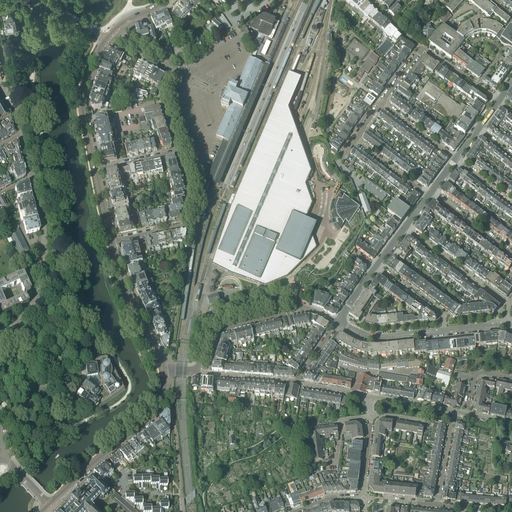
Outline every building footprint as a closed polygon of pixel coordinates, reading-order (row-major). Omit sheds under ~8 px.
[(190,6),(183,0),(178,0),(173,6),(182,14),(182,15),(183,15),(183,14),(187,10),(188,10),(187,9),(190,6)] [(346,0),(345,1),(353,9),(355,7),(361,0),(346,0)] [(355,15),(357,14),(366,3),(362,0),(361,0),(355,7),(353,9),(351,11),(355,15)] [(388,10),(395,3),(397,0),(394,0),(394,1),(392,0),(390,0),(384,6),(388,10)] [(397,0),(395,3),(395,4),(388,12),(394,17),(401,9),(397,5),(401,0),(397,0)] [(452,0),(449,4),(455,10),(459,6),(452,0)] [(490,18),(493,14),(497,9),(496,9),(491,5),(486,0),(485,0),(467,0),(470,2),(469,3),(469,4),(470,5),(471,5),(472,4),(474,6),(476,8),(489,18),(490,18)] [(300,22),(308,5),(302,3),(295,20),(300,22)] [(359,20),(364,15),(371,7),(366,3),(357,14),(359,16),(358,18),(359,20)] [(455,10),(449,4),(445,7),(452,14),(455,10)] [(364,23),(368,19),(375,11),(371,7),(364,15),(366,17),(362,22),(364,23)] [(85,22),(90,23),(93,20),(92,19),(90,22),(85,21),(84,21),(71,14),(70,13),(67,11),(66,9),(65,9),(66,11),(70,14),(71,14),(84,21),(85,22)] [(309,35),(316,37),(318,32),(325,11),(323,11),(318,9),(315,17),(313,24),(309,35)] [(497,9),(493,14),(500,19),(503,14),(497,9)] [(368,24),(369,25),(379,15),(375,11),(368,19),(370,21),(367,23),(368,24)] [(474,13),(471,11),(470,12),(466,14),(459,18),(458,19),(457,20),(456,21),(458,22),(459,23),(460,23),(460,22),(461,22),(470,16),(472,15),(473,15),(474,14),(474,13)] [(161,15),(159,16),(164,27),(165,29),(168,28),(173,26),(172,24),(167,12),(166,12),(162,14),(161,14),(161,15)] [(446,12),(438,20),(442,24),(450,15),(446,12)] [(223,16),(221,14),(217,16),(227,30),(231,27),(223,16)] [(510,20),(503,14),(500,19),(506,24),(510,20)] [(0,32),(0,34),(0,35),(0,34),(0,35),(1,34),(6,33),(6,32),(12,31),(13,32),(14,33),(17,33),(19,30),(19,27),(16,26),(15,26),(14,19),(13,19),(12,20),(12,16),(10,15),(7,15),(6,17),(7,23),(4,23),(5,28),(2,28),(0,28),(0,32),(0,33),(0,32)] [(374,29),(376,27),(383,19),(379,15),(369,25),(374,29)] [(152,26),(153,28),(154,32),(157,31),(158,33),(165,29),(164,27),(159,16),(157,16),(156,17),(152,19),(151,19),(154,25),(152,26)] [(261,36),(261,35),(264,36),(268,38),(271,40),(279,23),(263,16),(262,16),(256,20),(255,22),(254,21),(252,26),(250,25),(249,28),(252,29),(259,32),(259,34),(260,35),(259,36),(261,36)] [(61,17),(59,17),(59,18),(61,18),(63,18),(65,18),(67,19),(68,19),(69,20),(81,26),(82,27),(85,29),(85,32),(85,29),(83,26),(81,25),(69,19),(68,18),(67,18),(65,18),(64,17),(62,17),(61,17)] [(452,25),(455,20),(453,19),(451,18),(444,26),(428,42),(442,52),(451,59),(465,41),(464,41),(465,40),(457,35),(456,34),(462,26),(461,25),(460,24),(457,28),(454,33),(449,29),(452,25)] [(216,35),(223,26),(214,19),(206,28),(216,35)] [(378,33),(380,30),(387,23),(383,19),(376,27),(379,29),(376,31),(378,33)] [(472,23),(469,24),(474,35),(475,34),(477,34),(478,33),(479,33),(477,21),(476,21),(476,22),(472,23)] [(485,33),(486,33),(488,22),(485,21),(481,21),(480,21),(480,25),(481,33),(483,33),(484,33),(485,33)] [(490,34),(491,35),(494,28),(493,27),(495,24),(492,23),(488,22),(486,33),(488,33),(489,34),(490,34)] [(503,29),(496,37),(497,38),(497,39),(498,40),(499,41),(500,42),(500,43),(501,43),(501,44),(502,44),(503,45),(504,45),(505,46),(506,46),(507,46),(508,46),(510,47),(511,48),(511,22),(506,31),(503,29)] [(380,37),(382,35),(390,27),(391,26),(387,23),(380,30),(381,30),(383,31),(379,36),(380,37)] [(466,31),(465,32),(470,38),(471,37),(472,36),(473,36),(474,35),(469,24),(466,26),(463,28),(466,31)] [(139,40),(142,39),(142,41),(144,42),(146,41),(147,39),(147,38),(149,37),(149,40),(151,39),(152,43),(156,42),(153,28),(151,29),(150,28),(149,28),(148,26),(146,25),(141,26),(139,25),(137,25),(135,28),(138,40),(139,40)] [(428,25),(421,33),(420,33),(421,34),(427,40),(428,40),(437,30),(436,29),(436,28),(435,29),(434,27),(432,29),(428,25),(429,25),(428,25)] [(494,28),(491,35),(492,35),(493,36),(495,37),(496,37),(502,29),(503,28),(500,26),(497,25),(495,28),(494,28)] [(381,41),(383,43),(394,30),(393,29),(390,27),(382,35),(385,37),(381,41)] [(457,35),(465,40),(466,41),(467,40),(468,39),(469,38),(470,38),(465,32),(464,32),(462,29),(459,32),(457,35)] [(250,30),(244,33),(249,42),(255,38),(250,30)] [(376,50),(380,53),(398,34),(394,30),(383,43),(376,50)] [(389,53),(392,49),(394,47),(395,46),(397,44),(398,43),(402,39),(403,38),(398,34),(380,53),(385,58),(386,56),(389,53)] [(402,39),(398,43),(399,44),(401,42),(404,44),(402,47),(404,48),(411,53),(414,48),(408,43),(402,39)] [(267,42),(261,55),(265,56),(268,48),(269,47),(268,47),(269,46),(269,45),(270,43),(267,42)] [(466,69),(466,70),(472,63),(470,62),(474,57),(470,53),(469,54),(468,54),(465,57),(461,54),(464,51),(464,50),(468,46),(466,44),(462,49),(462,48),(452,60),(455,61),(455,62),(456,63),(458,63),(458,64),(459,65),(464,68),(465,69),(466,69)] [(401,48),(400,50),(408,56),(411,53),(404,48),(402,47),(402,46),(401,48)] [(106,56),(121,64),(122,64),(125,56),(119,53),(119,52),(115,50),(115,51),(111,49),(109,49),(108,51),(108,52),(106,56)] [(393,55),(403,63),(406,59),(399,54),(398,56),(393,53),(394,51),(393,50),(392,49),(389,53),(391,54),(393,55)] [(399,54),(406,59),(408,56),(400,50),(400,49),(397,53),(399,54)] [(365,71),(368,73),(379,58),(373,54),(372,53),(360,69),(363,71),(363,70),(365,71)] [(394,59),(393,60),(399,65),(401,63),(402,64),(403,63),(393,55),(392,57),(394,59)] [(424,55),(419,62),(426,67),(425,69),(433,74),(439,65),(424,55)] [(479,55),(472,63),(466,70),(473,75),(478,78),(489,64),(490,64),(479,55)] [(104,59),(102,63),(115,70),(118,71),(121,64),(106,56),(105,58),(105,59),(104,59)] [(498,61),(503,64),(511,70),(511,67),(511,64),(504,59),(502,57),(498,61)] [(240,82),(239,83),(239,85),(238,85),(238,87),(237,87),(232,85),(231,84),(230,85),(231,85),(229,89),(228,90),(229,90),(226,96),(224,101),(223,102),(222,105),(221,106),(223,107),(228,109),(228,111),(227,113),(226,114),(226,115),(225,116),(225,117),(225,118),(224,118),(225,118),(224,120),(223,122),(222,123),(222,125),(221,125),(222,125),(221,126),(221,127),(220,128),(220,129),(219,130),(218,132),(218,134),(217,136),(216,137),(218,138),(221,139),(223,140),(224,140),(225,141),(227,142),(229,142),(230,139),(231,138),(232,135),(232,134),(233,131),(234,131),(234,130),(235,128),(236,127),(235,127),(237,124),(237,123),(238,120),(239,120),(238,120),(240,117),(240,116),(241,113),(242,112),(243,109),(245,105),(245,104),(246,102),(246,101),(248,98),(248,97),(249,94),(250,94),(249,94),(251,91),(251,90),(252,87),(253,87),(253,86),(254,83),(255,80),(256,80),(256,79),(257,76),(258,75),(257,75),(259,72),(259,71),(260,69),(261,68),(260,68),(262,65),(262,64),(261,64),(259,63),(258,62),(254,61),(254,60),(253,60),(251,59),(250,59),(249,60),(248,62),(248,64),(247,64),(247,66),(246,67),(246,68),(245,69),(245,70),(244,71),(244,73),(243,73),(243,74),(243,76),(242,76),(242,78),(241,80),(241,79),(241,80),(240,82)] [(386,61),(388,62),(397,68),(399,65),(393,60),(392,62),(388,59),(386,61)] [(381,62),(378,66),(392,76),(395,72),(388,67),(387,69),(382,65),(381,67),(380,66),(382,63),(381,62)] [(389,66),(388,67),(395,72),(397,68),(388,62),(387,64),(389,66)] [(419,62),(416,66),(423,71),(425,69),(426,67),(419,62)] [(99,71),(100,71),(113,76),(115,71),(113,71),(114,69),(114,70),(115,70),(102,63),(100,67),(101,67),(99,71)] [(138,79),(138,78),(144,66),(141,64),(139,63),(131,79),(134,80),(135,78),(138,79)] [(248,98),(246,101),(246,102),(245,104),(245,105),(243,109),(242,112),(241,113),(240,116),(240,117),(238,120),(239,120),(238,120),(237,123),(237,124),(235,127),(236,127),(235,128),(234,130),(234,131),(233,131),(232,134),(232,135),(231,138),(230,139),(229,142),(227,142),(225,141),(224,140),(207,181),(218,186),(219,187),(270,68),(266,66),(264,65),(262,64),(262,65),(260,68),(261,68),(260,69),(259,71),(259,72),(257,75),(258,75),(257,76),(256,79),(256,80),(255,80),(254,83),(253,86),(253,87),(252,87),(251,90),(251,91),(249,94),(250,94),(249,94),(248,97),(248,98)] [(503,64),(500,69),(507,75),(511,70),(503,64)] [(141,84),(142,84),(150,68),(148,67),(144,66),(138,78),(138,79),(140,81),(139,83),(141,84)] [(384,72),(383,74),(389,79),(392,76),(378,66),(377,67),(384,72)] [(416,66),(413,70),(420,75),(423,71),(416,66)] [(435,74),(439,77),(445,70),(440,66),(435,74)] [(150,68),(142,84),(144,85),(146,82),(149,84),(149,82),(155,71),(151,69),(150,68)] [(500,69),(497,73),(504,79),(507,75),(500,69)] [(413,70),(409,75),(417,80),(420,75),(413,70)] [(444,80),(449,73),(445,70),(439,77),(444,80)] [(98,77),(98,78),(111,82),(113,76),(100,71),(99,74),(98,74),(97,76),(98,77)] [(151,90),(152,91),(160,74),(159,73),(155,71),(149,82),(153,84),(150,88),(151,89),(151,90)] [(160,73),(160,74),(152,91),(149,95),(155,96),(156,96),(156,94),(159,88),(161,84),(161,85),(163,81),(164,77),(165,76),(160,73)] [(289,73),(276,104),(280,106),(284,108),(286,109),(288,110),(291,104),(301,79),(299,77),(298,77),(293,75),(291,74),(289,73)] [(444,80),(448,83),(453,76),(449,73),(444,80)] [(497,73),(494,77),(501,83),(504,79),(497,73)] [(379,74),(378,76),(387,82),(389,79),(383,74),(382,76),(379,74)] [(409,75),(405,80),(412,85),(415,87),(419,82),(417,80),(409,75)] [(379,79),(378,81),(384,86),(387,82),(378,76),(377,78),(379,79)] [(448,83),(452,86),(458,79),(453,76),(448,83)] [(494,77),(491,82),(498,87),(501,83),(494,77)] [(96,84),(110,89),(111,85),(112,83),(111,82),(98,78),(97,80),(97,81),(96,81),(95,83),(96,84)] [(498,87),(491,82),(489,81),(485,78),(482,82),(495,91),(496,91),(498,87)] [(452,86),(457,90),(462,82),(458,79),(452,86)] [(412,91),(416,94),(417,93),(416,92),(417,91),(411,87),(412,85),(405,80),(402,84),(412,91)] [(374,81),(373,83),(383,90),(384,89),(383,88),(384,86),(378,81),(376,83),(374,81)] [(373,85),(372,87),(380,93),(383,90),(373,83),(372,82),(371,84),(372,84),(373,85)] [(429,109),(431,110),(432,111),(433,110),(455,126),(454,127),(465,135),(478,116),(471,111),(462,104),(461,106),(460,107),(444,96),(445,94),(444,94),(441,92),(437,89),(433,86),(428,82),(425,86),(419,96),(416,99),(421,103),(422,104),(429,109)] [(459,91),(462,93),(467,86),(465,84),(464,83),(464,84),(462,82),(457,90),(455,93),(457,94),(459,91)] [(94,89),(94,91),(108,96),(109,93),(108,93),(110,89),(96,84),(95,85),(94,85),(94,87),(94,88),(94,89)] [(412,91),(402,84),(397,92),(406,98),(409,100),(411,97),(412,97),(407,93),(408,91),(411,93),(412,91)] [(465,99),(467,96),(472,89),(470,88),(471,88),(470,87),(470,88),(467,86),(462,93),(465,96),(463,98),(465,99)] [(380,93),(372,87),(369,90),(378,97),(380,93)] [(226,96),(229,90),(228,90),(225,88),(220,99),(224,101),(226,96)] [(475,97),(476,97),(477,98),(479,94),(472,89),(467,96),(471,99),(473,96),(474,97),(475,97)] [(134,101),(137,91),(136,90),(133,90),(132,92),(127,101),(129,102),(134,101)] [(91,98),(91,97),(105,103),(106,99),(108,99),(109,98),(110,98),(110,97),(108,96),(94,91),(93,93),(92,94),(91,94),(91,96),(92,97),(91,98)] [(140,92),(137,91),(134,101),(137,102),(142,101),(143,99),(144,99),(144,97),(147,98),(149,94),(140,92)] [(392,104),(399,95),(396,92),(389,102),(392,104)] [(367,98),(366,100),(372,104),(375,101),(365,94),(364,95),(367,98)] [(395,107),(400,99),(399,98),(401,96),(399,94),(399,95),(392,104),(395,107)] [(477,98),(486,104),(488,102),(488,101),(488,100),(479,94),(477,98)] [(105,103),(91,97),(90,98),(90,99),(90,100),(91,100),(91,101),(91,103),(92,103),(91,104),(92,104),(91,106),(92,108),(95,110),(102,108),(103,107),(105,107),(106,103),(105,103)] [(476,103),(484,108),(486,104),(477,98),(476,97),(475,99),(477,100),(476,102),(476,103)] [(398,109),(404,102),(405,99),(404,98),(402,100),(400,99),(395,107),(398,109)] [(405,99),(404,102),(398,109),(401,111),(406,104),(405,103),(407,101),(408,101),(409,100),(406,98),(405,99)] [(361,99),(360,100),(370,108),(372,104),(366,100),(364,101),(361,99)] [(407,116),(412,109),(411,108),(416,100),(415,99),(415,100),(414,99),(412,102),(404,113),(407,116)] [(369,109),(370,108),(360,100),(357,104),(366,110),(368,108),(369,109)] [(0,120),(11,114),(9,110),(6,112),(0,101),(0,120)] [(404,113),(412,102),(411,101),(409,103),(407,102),(406,104),(401,111),(404,113)] [(469,103),(481,112),(484,108),(476,103),(475,105),(469,101),(468,102),(469,103)] [(471,111),(478,116),(481,112),(469,103),(468,105),(472,109),(471,111)] [(286,109),(284,108),(280,106),(278,105),(276,104),(238,194),(233,204),(232,206),(220,243),(219,247),(217,252),(213,265),(228,273),(232,275),(235,276),(237,277),(262,285),(266,286),(287,277),(316,248),(312,236),(317,224),(311,222),(305,219),(312,204),(305,185),(311,172),(296,132),(294,125),(292,119),(289,113),(288,110),(286,109)] [(352,111),(354,112),(361,117),(364,114),(353,105),(350,104),(349,105),(352,108),(353,109),(352,111)] [(353,105),(364,114),(366,110),(357,104),(355,106),(354,105),(353,104),(353,105)] [(410,118),(419,106),(417,105),(414,109),(412,109),(407,116),(410,118)] [(141,125),(142,127),(164,120),(160,106),(143,109),(145,115),(144,115),(147,123),(141,125)] [(413,120),(418,113),(417,112),(420,107),(419,106),(410,118),(413,120)] [(345,111),(350,114),(358,121),(361,117),(354,112),(353,114),(346,109),(345,111)] [(419,125),(429,113),(431,110),(429,109),(425,114),(423,113),(416,122),(419,125)] [(507,119),(510,115),(502,109),(500,109),(498,112),(507,119)] [(379,122),(386,112),(383,110),(378,118),(376,120),(379,122)] [(416,122),(423,113),(425,111),(423,110),(419,114),(418,113),(413,120),(416,122)] [(384,122),(389,115),(386,112),(379,122),(378,124),(380,125),(381,124),(380,124),(382,121),(384,122)] [(498,112),(495,116),(502,121),(505,123),(505,122),(507,119),(498,112)] [(430,114),(429,113),(419,125),(423,128),(428,121),(427,119),(429,117),(428,117),(430,114)] [(423,128),(426,130),(435,119),(436,118),(438,115),(434,113),(433,115),(434,116),(430,122),(428,121),(423,128)] [(347,117),(350,119),(356,124),(358,121),(350,114),(348,116),(347,117)] [(384,128),(392,117),(389,115),(384,122),(385,123),(383,126),(382,127),(384,128)] [(502,126),(506,129),(511,120),(511,116),(510,115),(507,119),(505,122),(507,123),(505,126),(504,125),(502,126)] [(343,120),(344,121),(353,127),(356,124),(350,119),(348,121),(341,116),(340,118),(343,120)] [(493,119),(502,126),(504,125),(503,124),(504,124),(501,122),(502,121),(495,116),(493,119)] [(96,134),(115,130),(118,129),(117,128),(116,127),(114,127),(113,121),(108,122),(107,117),(93,120),(95,130),(95,134),(96,134)] [(390,127),(395,120),(392,117),(384,128),(386,129),(388,126),(390,127)] [(438,122),(435,119),(426,130),(430,133),(438,123),(438,122)] [(501,128),(502,126),(493,119),(490,123),(497,127),(498,126),(501,128)] [(153,133),(157,132),(167,130),(164,120),(142,127),(142,129),(143,134),(147,134),(147,133),(150,132),(150,133),(153,132),(153,133)] [(390,133),(399,122),(395,120),(390,127),(391,128),(389,130),(388,131),(390,133)] [(3,126),(5,130),(6,132),(13,128),(12,127),(14,126),(11,122),(11,123),(9,121),(5,123),(4,122),(3,123),(4,125),(2,126),(3,126)] [(346,124),(344,126),(351,131),(353,127),(344,121),(343,123),(346,124)] [(396,131),(401,124),(399,122),(390,133),(392,134),(393,133),(395,131),(396,131)] [(437,138),(442,131),(438,128),(440,124),(438,123),(430,133),(437,138)] [(490,123),(488,126),(498,133),(499,131),(496,129),(497,127),(490,123)] [(341,126),(339,128),(350,135),(351,134),(349,133),(351,131),(344,126),(342,124),(341,126)] [(396,137),(404,126),(401,124),(396,131),(397,132),(394,136),(396,137)] [(402,136),(407,129),(404,126),(396,137),(398,139),(399,138),(399,137),(401,135),(402,136)] [(437,138),(440,141),(448,131),(451,127),(450,126),(447,129),(447,128),(443,133),(442,131),(437,138)] [(456,136),(454,139),(459,144),(462,140),(464,138),(465,137),(459,132),(457,134),(457,133),(452,129),(454,127),(452,126),(451,127),(448,131),(452,134),(454,135),(456,136)] [(487,131),(495,137),(498,133),(488,126),(486,128),(487,131)] [(495,137),(498,140),(506,129),(502,126),(501,128),(502,128),(503,129),(501,131),(500,130),(499,131),(498,133),(495,137)] [(5,130),(3,131),(8,138),(16,133),(13,128),(6,132),(5,130)] [(341,133),(340,134),(347,139),(350,135),(339,128),(337,130),(341,133)] [(362,139),(364,141),(372,132),(369,129),(362,139)] [(403,141),(411,131),(407,129),(402,136),(403,137),(401,140),(403,141)] [(498,140),(502,142),(506,135),(505,134),(508,130),(506,129),(498,140)] [(99,146),(100,149),(114,146),(113,143),(119,141),(119,140),(118,139),(117,140),(115,130),(96,134),(97,139),(96,139),(97,143),(98,143),(99,146)] [(159,133),(160,138),(169,136),(167,130),(157,132),(158,133),(159,133)] [(364,141),(368,144),(373,136),(372,135),(374,133),(372,131),(372,132),(364,141)] [(408,141),(414,133),(411,131),(403,141),(405,142),(407,140),(408,141)] [(440,141),(444,144),(449,137),(447,136),(449,133),(450,134),(449,135),(451,136),(452,134),(448,131),(440,141)] [(408,147),(417,136),(414,133),(408,141),(409,142),(407,144),(406,145),(408,147)] [(502,142),(505,145),(511,134),(511,133),(510,134),(510,135),(508,137),(506,135),(502,142)] [(337,134),(336,135),(345,142),(347,139),(340,134),(339,136),(337,134)] [(368,144),(371,146),(379,135),(378,134),(377,134),(374,137),(373,136),(368,144)] [(336,135),(333,139),(342,146),(345,142),(336,135)] [(371,146),(374,148),(379,141),(381,139),(379,138),(380,137),(380,138),(381,136),(379,135),(371,146)] [(448,147),(454,139),(456,136),(454,135),(451,139),(449,137),(444,144),(448,147)] [(160,143),(160,144),(171,142),(169,136),(160,138),(159,138),(160,143)] [(414,145),(420,138),(417,136),(408,147),(407,148),(409,149),(413,144),(414,145)] [(148,139),(149,141),(151,152),(151,151),(152,151),(152,152),(153,152),(159,151),(158,145),(157,144),(156,144),(154,140),(152,140),(151,138),(148,139)] [(189,139),(188,142),(189,145),(192,146),(196,146),(197,142),(196,139),(192,138),(189,139)] [(374,148),(377,151),(385,140),(383,138),(382,140),(383,140),(381,142),(379,141),(374,148)] [(415,151),(423,140),(420,138),(414,145),(415,146),(414,149),(413,149),(412,150),(414,151),(415,151)] [(487,148),(490,144),(482,138),(479,139),(478,141),(487,148)] [(332,148),(333,149),(337,152),(342,146),(333,139),(329,144),(330,145),(331,146),(330,146),(332,147),(332,148)] [(454,139),(448,147),(454,151),(459,144),(454,139)] [(377,151),(380,153),(385,146),(384,145),(387,141),(385,140),(377,151)] [(420,150),(426,142),(423,140),(415,151),(416,152),(419,149),(420,150)] [(149,141),(143,143),(145,153),(148,152),(149,153),(151,153),(151,152),(149,141)] [(483,148),(486,150),(487,148),(478,141),(475,145),(482,149),(483,148)] [(171,142),(160,144),(158,145),(159,146),(161,146),(162,150),(163,150),(171,148),(173,146),(171,142)] [(391,145),(388,142),(385,146),(380,153),(383,155),(391,145)] [(419,157),(421,155),(429,145),(426,142),(420,150),(418,153),(417,155),(419,157)] [(143,143),(136,144),(139,154),(141,154),(142,154),(144,154),(145,153),(143,143)] [(383,155),(386,158),(391,150),(390,149),(394,144),(393,144),(392,143),(383,155)] [(136,144),(130,145),(133,156),(135,155),(136,156),(138,155),(139,154),(136,144)] [(485,156),(487,157),(494,147),(490,144),(487,148),(486,150),(485,151),(487,153),(485,156)] [(133,156),(130,145),(125,147),(127,157),(129,156),(131,157),(132,157),(133,156)] [(426,154),(432,147),(429,145),(421,155),(422,157),(425,153),(426,154)] [(475,145),(472,149),(482,156),(484,154),(480,151),(482,149),(475,145)] [(3,149),(6,154),(7,157),(11,154),(8,146),(3,149)] [(101,152),(102,157),(115,153),(114,150),(115,150),(114,147),(114,146),(100,149),(100,152),(101,152)] [(349,159),(351,160),(359,150),(356,147),(350,154),(352,156),(349,159)] [(428,159),(432,154),(435,150),(432,147),(426,154),(427,155),(426,158),(428,159)] [(494,147),(487,157),(488,158),(491,155),(493,157),(497,150),(494,147)] [(386,158),(389,160),(397,149),(395,148),(394,149),(393,148),(391,150),(386,158)] [(389,160),(392,162),(397,155),(396,154),(399,150),(397,149),(389,160)] [(472,149),(470,152),(476,157),(477,156),(478,157),(480,158),(481,157),(482,156),(472,149)] [(354,163),(357,159),(362,152),(359,150),(351,160),(350,162),(351,163),(352,162),(354,163)] [(491,162),(493,163),(501,153),(497,150),(493,157),(494,158),(491,162)] [(395,165),(404,153),(404,152),(402,151),(399,156),(397,155),(392,162),(395,165)] [(355,164),(357,165),(365,154),(362,152),(357,159),(358,160),(355,164)] [(470,152),(468,155),(477,163),(479,160),(475,158),(476,157),(470,152)] [(115,153),(102,157),(101,157),(102,159),(103,162),(102,163),(104,164),(104,163),(117,160),(116,157),(115,153)] [(395,165),(398,167),(405,157),(404,156),(405,154),(404,153),(395,165)] [(437,157),(445,163),(447,160),(447,159),(440,153),(437,157)] [(493,163),(493,164),(494,165),(498,160),(499,162),(504,155),(501,153),(493,163)] [(361,163),(362,164),(368,157),(365,154),(357,165),(359,166),(361,163)] [(467,160),(475,166),(477,163),(468,155),(466,158),(467,160)] [(498,168),(500,168),(508,158),(504,155),(499,162),(501,163),(498,167),(498,168)] [(475,166),(478,169),(486,159),(487,157),(485,156),(484,156),(482,158),(481,157),(480,158),(479,160),(477,163),(475,166)] [(361,169),(362,170),(371,159),(368,157),(362,164),(364,165),(362,167),(361,169)] [(398,167),(401,169),(409,159),(405,157),(398,167)] [(437,157),(434,161),(442,167),(445,163),(437,157)] [(23,164),(22,158),(14,161),(15,164),(13,164),(13,165),(11,166),(12,169),(12,168),(16,166),(23,164)] [(166,166),(167,166),(177,164),(176,161),(177,160),(177,159),(175,158),(165,160),(166,166)] [(500,168),(500,169),(501,170),(504,165),(506,167),(511,160),(508,158),(500,168)] [(367,167),(369,168),(374,161),(371,159),(362,170),(363,170),(364,171),(365,170),(367,167)] [(401,169),(404,171),(412,161),(409,159),(401,169)] [(478,169),(482,171),(486,165),(485,164),(487,160),(486,159),(478,169)] [(430,162),(429,164),(439,171),(442,167),(434,161),(432,160),(430,162)] [(367,173),(369,174),(377,163),(374,161),(369,168),(370,170),(368,172),(367,173)] [(404,171),(407,174),(415,164),(415,163),(414,162),(413,162),(412,161),(404,171)] [(154,163),(156,174),(157,175),(159,175),(159,173),(163,173),(160,162),(156,163),(154,163)] [(482,171),(485,174),(493,164),(493,163),(491,162),(488,166),(486,165),(482,171)] [(148,165),(150,177),(153,176),(152,175),(156,174),(154,163),(150,164),(148,164),(148,165)] [(373,172),(375,173),(380,166),(377,163),(369,174),(370,176),(373,172)] [(24,168),(23,164),(16,166),(12,168),(14,172),(13,172),(14,175),(24,169),(24,168)] [(141,166),(144,178),(144,179),(147,178),(147,177),(150,177),(148,165),(146,164),(145,164),(144,166),(141,166)] [(168,172),(169,172),(179,169),(178,167),(179,166),(178,164),(177,164),(167,166),(168,169),(167,169),(168,172)] [(407,174),(410,176),(416,169),(414,168),(416,165),(415,164),(407,174)] [(426,168),(428,169),(436,175),(439,171),(429,164),(426,168)] [(485,174),(489,177),(494,170),(492,169),(495,165),(494,165),(493,164),(485,174)] [(135,166),(137,178),(138,180),(141,179),(144,178),(141,166),(140,165),(138,166),(138,167),(135,168),(135,166)] [(416,174),(418,173),(419,171),(418,170),(420,166),(418,165),(416,169),(410,176),(413,178),(416,174)] [(135,166),(128,168),(129,173),(131,181),(134,180),(133,179),(137,178),(135,166)] [(380,166),(375,173),(376,174),(373,178),(375,179),(383,168),(380,166)] [(108,179),(122,176),(122,174),(129,173),(128,168),(107,173),(107,176),(107,177),(107,179),(108,179)] [(379,176),(381,178),(386,170),(383,168),(375,179),(376,180),(379,176)] [(489,177),(492,179),(500,169),(500,168),(498,168),(495,172),(494,170),(489,177)] [(25,172),(24,169),(14,175),(17,181),(25,176),(26,175),(25,172)] [(169,178),(170,178),(181,176),(180,173),(181,172),(180,170),(179,170),(179,169),(169,172),(170,175),(168,175),(169,178)] [(421,171),(433,180),(436,175),(428,169),(426,172),(422,169),(421,171)] [(492,179),(495,182),(500,175),(499,174),(502,170),(501,170),(500,169),(492,179)] [(381,184),(382,184),(389,173),(386,170),(381,178),(382,179),(380,181),(379,182),(381,184)] [(423,176),(421,178),(430,184),(433,180),(421,171),(420,170),(419,171),(418,173),(421,176),(422,175),(423,176)] [(460,178),(464,173),(460,170),(457,170),(455,174),(460,177),(459,178),(460,178)] [(4,173),(1,175),(7,186),(11,184),(8,177),(6,178),(4,173)] [(386,181),(387,182),(392,175),(389,173),(382,184),(383,185),(386,181)] [(459,187),(463,182),(468,176),(464,173),(460,178),(459,178),(458,180),(460,182),(460,183),(461,183),(460,185),(456,182),(455,184),(459,187)] [(495,182),(499,184),(507,174),(506,173),(505,173),(502,177),(500,175),(495,182)] [(454,185),(455,184),(456,182),(458,180),(459,178),(460,177),(455,174),(449,181),(454,185)] [(499,184),(502,187),(507,180),(505,179),(507,177),(509,178),(510,176),(509,176),(507,174),(499,184)] [(386,189),(388,187),(395,177),(392,175),(387,182),(388,183),(386,186),(385,187),(385,188),(386,189)] [(110,186),(121,184),(124,183),(123,180),(125,180),(124,176),(122,176),(108,179),(109,182),(108,183),(109,185),(110,186)] [(170,181),(170,184),(181,182),(182,181),(182,179),(182,178),(183,178),(182,176),(181,176),(170,178),(171,181),(170,181)] [(461,188),(463,190),(471,179),(468,176),(463,182),(465,183),(461,188)] [(502,187),(506,190),(511,180),(511,177),(510,176),(509,178),(510,179),(508,181),(507,180),(502,187)] [(391,186),(393,187),(398,179),(395,177),(388,187),(389,188),(391,186)] [(421,177),(418,182),(425,188),(427,188),(430,184),(421,178),(421,177)] [(393,193),(401,182),(398,179),(393,187),(394,188),(391,191),(393,193)] [(469,186),(470,187),(475,181),(471,179),(463,190),(465,191),(469,186)] [(362,186),(382,201),(387,194),(379,189),(378,188),(374,186),(371,184),(368,181),(366,180),(362,186)] [(454,186),(454,185),(449,181),(442,191),(442,193),(445,195),(446,196),(452,189),(454,186)] [(472,189),(474,191),(479,184),(475,181),(470,187),(472,189)] [(169,184),(170,190),(183,188),(183,187),(184,187),(185,185),(185,184),(183,184),(182,184),(181,182),(170,184),(169,184)] [(397,190),(399,191),(404,184),(401,182),(393,193),(394,194),(397,190)] [(111,193),(124,190),(126,190),(125,190),(125,187),(126,186),(125,183),(124,183),(110,186),(110,189),(110,190),(110,192),(111,193)] [(15,190),(17,199),(30,196),(31,196),(31,195),(30,192),(30,191),(29,189),(30,189),(29,189),(28,185),(27,184),(24,184),(15,190)] [(407,186),(404,184),(399,191),(400,192),(398,196),(400,197),(402,194),(407,186)] [(476,191),(478,193),(482,187),(479,184),(474,191),(470,195),(472,197),(476,191)] [(400,199),(402,200),(403,199),(404,198),(405,196),(407,194),(408,193),(409,191),(411,189),(407,186),(402,194),(403,195),(400,199)] [(446,196),(447,197),(448,197),(448,198),(450,199),(458,189),(454,186),(452,189),(446,196)] [(476,199),(476,200),(478,201),(486,190),(482,187),(478,193),(477,193),(479,195),(476,199)] [(172,193),(173,196),(186,193),(187,193),(187,192),(187,190),(185,190),(184,190),(183,188),(170,190),(171,193),(172,193)] [(454,202),(459,195),(458,193),(460,191),(458,189),(450,199),(452,200),(452,201),(453,202),(454,202)] [(124,190),(111,193),(111,194),(110,195),(110,197),(112,198),(112,199),(113,201),(112,202),(112,203),(112,204),(113,205),(114,205),(115,204),(115,203),(118,203),(122,202),(122,203),(128,202),(127,199),(126,199),(125,198),(124,198),(123,195),(125,195),(124,190)] [(485,200),(486,199),(491,193),(486,190),(478,201),(480,203),(483,198),(485,200)] [(408,193),(418,200),(420,197),(420,196),(414,191),(412,193),(409,191),(408,193)] [(173,203),(184,200),(185,200),(186,198),(185,197),(184,196),(186,196),(186,193),(173,196),(172,197),(173,203)] [(405,196),(415,203),(418,200),(408,193),(407,194),(405,196)] [(483,205),(484,206),(485,207),(487,205),(487,204),(494,196),(491,193),(486,199),(487,200),(485,204),(483,205)] [(360,208),(344,196),(344,195),(343,198),(339,194),(339,195),(338,196),(337,197),(336,199),(335,200),(335,201),(334,203),(334,204),(333,206),(333,208),(333,210),(333,211),(333,213),(333,215),(333,216),(333,218),(334,220),(332,220),(333,224),(335,224),(336,226),(337,227),(338,230),(342,223),(343,224),(342,226),(343,225),(346,220),(349,224),(357,212),(358,213),(360,211),(358,210),(360,208)] [(457,204),(458,205),(465,196),(463,194),(462,197),(459,195),(454,202),(455,202),(455,203),(456,204),(457,204)] [(359,197),(365,213),(370,211),(369,206),(368,204),(365,197),(364,195),(359,197)] [(462,208),(463,208),(468,201),(466,200),(468,197),(466,195),(465,196),(458,205),(460,207),(461,207),(462,208)] [(4,196),(0,197),(0,204),(2,208),(6,207),(5,206),(8,205),(6,200),(3,201),(3,199),(5,198),(4,196)] [(406,201),(413,207),(415,203),(405,196),(404,198),(406,199),(406,200),(406,201)] [(488,205),(488,206),(491,203),(492,204),(497,198),(494,196),(487,204),(487,205),(488,205)] [(15,210),(18,208),(19,207),(33,204),(31,197),(19,200),(17,200),(18,204),(13,205),(15,210)] [(465,210),(467,211),(474,202),(476,200),(476,199),(474,198),(470,203),(468,201),(463,208),(463,209),(464,210),(465,210)] [(494,206),(490,211),(492,212),(500,201),(497,198),(492,204),(492,205),(494,206)] [(405,203),(403,206),(410,211),(413,207),(406,201),(403,199),(402,200),(402,201),(405,203)] [(170,203),(171,209),(181,207),(183,207),(184,205),(184,204),(183,203),(185,202),(184,200),(173,203),(170,203)] [(396,201),(387,212),(390,214),(392,215),(392,216),(401,222),(403,219),(405,218),(409,212),(410,211),(403,206),(400,204),(397,201),(396,201)] [(492,212),(494,213),(497,209),(499,210),(504,203),(500,201),(492,212)] [(434,202),(424,214),(430,218),(433,213),(439,206),(437,205),(437,204),(434,202)] [(471,214),(471,215),(476,207),(474,206),(476,204),(474,202),(467,211),(469,213),(470,214),(471,214)] [(116,213),(130,210),(128,203),(114,206),(116,213)] [(504,203),(499,210),(501,211),(497,216),(499,217),(500,215),(502,212),(507,206),(504,203)] [(18,208),(20,215),(20,214),(35,211),(33,204),(19,207),(18,208)] [(434,217),(436,218),(443,209),(441,208),(441,207),(440,206),(439,206),(433,213),(436,215),(434,217)] [(507,206),(502,212),(506,215),(511,208),(507,206)] [(169,210),(170,216),(179,214),(181,214),(182,213),(182,212),(183,212),(182,210),(181,209),(183,209),(183,207),(181,207),(171,209),(169,210)] [(473,216),(475,218),(482,208),(481,207),(480,207),(478,209),(476,207),(471,215),(472,216),(473,216)] [(479,221),(485,214),(482,212),(484,210),(482,208),(475,218),(477,219),(477,220),(478,221),(479,221)] [(505,222),(506,222),(511,213),(511,209),(511,208),(506,215),(508,216),(505,219),(503,218),(502,220),(505,222)] [(158,210),(158,211),(158,213),(161,223),(161,224),(162,224),(163,224),(163,223),(165,223),(166,223),(167,222),(167,223),(168,223),(166,217),(165,212),(165,210),(165,209),(161,211),(160,209),(158,210)] [(443,209),(436,218),(436,219),(437,221),(439,218),(442,220),(447,212),(446,211),(445,211),(445,210),(443,209)] [(117,217),(117,220),(133,216),(132,213),(131,213),(130,210),(116,213),(115,215),(116,216),(117,217)] [(151,211),(152,213),(154,225),(155,225),(155,224),(155,225),(155,226),(157,225),(157,224),(158,225),(160,225),(161,223),(158,213),(158,211),(154,212),(154,210),(151,211)] [(20,214),(20,215),(21,222),(23,222),(23,221),(36,218),(35,211),(20,214)] [(481,223),(483,224),(491,214),(492,212),(490,211),(487,215),(485,214),(479,221),(480,222),(481,222),(481,223)] [(145,212),(145,214),(146,216),(148,227),(150,227),(150,226),(151,225),(152,226),(154,226),(154,225),(152,213),(148,214),(148,212),(145,212)] [(442,224),(444,226),(451,216),(449,214),(449,213),(448,213),(447,212),(442,220),(444,221),(442,224)] [(146,216),(145,214),(142,215),(139,216),(142,229),(148,227),(146,216)] [(170,216),(166,217),(168,223),(172,222),(172,223),(175,222),(175,221),(181,220),(181,218),(181,217),(180,216),(181,216),(181,214),(179,214),(170,216)] [(391,216),(389,219),(390,219),(398,226),(401,222),(392,216),(392,215),(390,214),(389,215),(391,216)] [(424,214),(422,218),(435,228),(436,226),(431,222),(433,220),(430,218),(424,214)] [(487,227),(493,220),(491,218),(492,216),(493,215),(491,214),(483,224),(485,225),(485,226),(486,227),(487,227)] [(118,224),(119,227),(133,224),(135,223),(133,216),(117,220),(117,221),(117,223),(118,224)] [(448,224),(450,226),(455,219),(455,218),(453,217),(451,216),(444,226),(442,228),(443,228),(445,226),(446,227),(448,224)] [(384,220),(387,223),(396,229),(398,226),(390,219),(389,219),(387,220),(385,218),(384,220)] [(422,218),(419,222),(427,228),(428,226),(433,229),(435,228),(422,218)] [(491,230),(499,221),(500,218),(498,220),(497,219),(495,222),(493,220),(487,227),(488,227),(488,228),(489,229),(490,229),(491,230)] [(37,219),(36,219),(36,220),(24,223),(23,223),(24,227),(25,230),(26,234),(26,235),(30,234),(35,233),(39,232),(39,230),(40,230),(39,230),(39,226),(38,224),(38,223),(37,220),(37,219)] [(450,230),(452,232),(460,222),(457,220),(456,219),(455,219),(450,226),(452,228),(450,230)] [(495,233),(496,233),(501,226),(499,225),(501,222),(499,221),(491,230),(493,232),(494,232),(495,233)] [(419,222),(416,225),(422,229),(421,230),(424,232),(425,231),(427,228),(419,222)] [(456,231),(458,232),(463,225),(463,224),(462,223),(461,223),(460,222),(452,232),(451,234),(452,235),(456,231)] [(385,226),(387,228),(393,233),(396,229),(387,223),(385,226)] [(498,235),(500,237),(509,225),(507,223),(505,226),(503,228),(501,226),(496,233),(496,234),(497,235),(498,235)] [(133,224),(119,227),(118,228),(119,230),(120,230),(120,233),(136,230),(135,226),(134,226),(133,224)] [(423,233),(428,236),(429,235),(428,233),(425,231),(424,232),(421,230),(422,229),(416,225),(415,227),(415,230),(422,235),(423,233)] [(427,238),(430,241),(438,230),(441,227),(439,225),(434,232),(433,230),(432,231),(429,235),(428,236),(427,238)] [(458,240),(461,237),(467,228),(466,227),(465,226),(464,225),(463,225),(458,232),(460,234),(458,236),(459,237),(457,239),(458,240)] [(504,239),(504,240),(509,232),(507,231),(509,229),(511,226),(509,225),(500,237),(502,238),(502,239),(503,239),(504,239)] [(379,230),(381,232),(382,230),(391,236),(393,233),(387,228),(385,230),(382,227),(381,229),(380,228),(379,230)] [(464,237),(466,238),(472,231),(471,231),(471,230),(470,229),(469,229),(467,228),(461,237),(463,239),(464,237)] [(8,234),(16,248),(19,256),(28,251),(27,248),(17,230),(8,234)] [(383,233),(382,235),(388,240),(391,236),(382,230),(381,232),(383,233)] [(430,241),(433,243),(439,236),(438,234),(440,232),(438,230),(430,241)] [(466,243),(468,244),(476,234),(474,233),(474,232),(473,231),(472,231),(466,238),(468,240),(466,243)] [(370,233),(374,236),(375,235),(385,243),(388,240),(382,235),(381,234),(379,236),(376,234),(375,234),(371,232),(370,233)] [(437,246),(445,235),(446,233),(444,232),(441,237),(439,236),(433,243),(437,246)] [(467,247),(468,248),(469,246),(470,246),(472,243),(475,245),(480,238),(480,237),(479,236),(478,236),(476,234),(468,244),(467,246),(467,247)] [(164,236),(166,247),(166,249),(173,247),(170,235),(166,236),(166,235),(164,236)] [(373,239),(375,241),(383,247),(385,243),(375,235),(374,236),(375,237),(373,239)] [(437,246),(440,249),(446,241),(445,240),(447,237),(445,235),(437,246)] [(157,237),(160,249),(160,250),(166,249),(166,247),(164,236),(160,237),(157,237)] [(157,237),(151,239),(154,251),(160,249),(157,237)] [(446,253),(447,254),(452,248),(453,246),(451,245),(453,242),(456,238),(455,237),(453,239),(444,251),(446,253)] [(407,238),(404,242),(410,247),(414,242),(409,238),(407,238)] [(440,249),(444,251),(453,239),(451,238),(448,242),(446,241),(440,249)] [(475,249),(476,250),(484,241),(482,239),(481,238),(480,238),(475,245),(477,246),(475,249)] [(154,251),(151,239),(145,240),(146,248),(147,253),(150,253),(150,251),(154,251)] [(377,248),(380,251),(382,248),(383,247),(375,241),(373,239),(370,243),(377,248)] [(363,244),(370,249),(377,254),(380,251),(377,248),(370,243),(368,242),(366,240),(363,244)] [(447,254),(451,257),(455,252),(454,252),(456,249),(457,249),(457,248),(462,243),(460,241),(455,247),(453,246),(452,248),(447,254)] [(476,253),(477,254),(481,249),(483,251),(485,248),(488,244),(488,243),(486,242),(484,241),(476,250),(475,252),(476,253)] [(123,251),(137,248),(139,247),(138,244),(137,245),(136,242),(123,245),(122,247),(123,251)] [(404,242),(400,247),(409,253),(410,251),(408,249),(410,247),(404,242)] [(414,242),(410,247),(416,251),(420,246),(414,242)] [(451,257),(455,260),(460,252),(459,250),(460,248),(461,247),(463,244),(462,243),(457,248),(457,249),(456,249),(454,252),(455,252),(451,257)] [(359,249),(366,255),(370,249),(363,244),(359,249)] [(483,255),(485,257),(491,248),(492,247),(490,245),(489,244),(488,244),(485,248),(483,251),(485,252),(483,255)] [(420,246),(416,251),(415,253),(416,254),(414,256),(415,257),(414,258),(415,259),(423,248),(422,248),(420,246)] [(123,251),(124,255),(140,252),(139,249),(139,247),(137,248),(123,251)] [(400,247),(397,251),(405,258),(409,253),(400,247)] [(455,260),(459,263),(462,258),(461,257),(463,254),(464,255),(469,248),(468,248),(467,247),(464,250),(462,253),(460,252),(455,260)] [(491,248),(485,257),(486,258),(487,258),(489,255),(491,257),(496,250),(496,249),(495,248),(494,248),(492,247),(491,248)] [(423,248),(415,259),(416,260),(417,260),(417,259),(418,260),(420,257),(422,258),(427,251),(425,249),(423,248)] [(459,263),(461,265),(468,257),(466,256),(469,251),(469,250),(470,249),(469,248),(464,255),(463,254),(461,257),(462,258),(459,263)] [(370,249),(366,255),(372,259),(374,259),(375,257),(376,256),(377,254),(370,249)] [(496,250),(491,257),(493,259),(491,262),(492,262),(491,265),(492,265),(493,263),(501,253),(499,252),(498,251),(497,250),(496,250)] [(397,251),(394,256),(398,259),(399,260),(400,259),(402,261),(403,260),(404,261),(406,258),(405,258),(397,251)] [(422,263),(423,264),(431,254),(430,253),(427,251),(422,258),(423,259),(421,262),(422,262),(422,263)] [(124,255),(126,260),(140,257),(139,255),(141,255),(140,252),(124,255)] [(461,265),(465,267),(474,255),(476,253),(475,252),(474,252),(469,258),(468,257),(461,265)] [(501,253),(493,263),(495,265),(497,262),(499,264),(505,256),(504,256),(504,255),(503,255),(502,254),(501,253)] [(426,267),(428,264),(434,257),(432,255),(431,254),(423,264),(426,265),(425,266),(426,267)] [(465,267),(468,270),(474,262),(473,261),(476,256),(474,255),(465,267)] [(386,267),(390,270),(395,262),(396,261),(398,262),(399,260),(398,259),(394,256),(386,266),(386,267)] [(505,256),(499,264),(498,265),(502,269),(504,267),(509,260),(507,258),(506,257),(505,257),(505,256)] [(130,265),(133,264),(138,263),(139,263),(143,262),(142,259),(140,259),(140,257),(126,260),(125,260),(127,265),(130,265)] [(428,269),(429,270),(438,259),(434,257),(428,264),(430,265),(428,268),(429,269),(428,269)] [(468,270),(472,273),(481,261),(483,258),(481,257),(476,263),(474,262),(468,270)] [(390,270),(394,273),(399,265),(400,264),(402,261),(400,259),(399,260),(398,262),(396,261),(395,262),(390,270)] [(434,268),(435,270),(441,262),(438,259),(429,270),(429,271),(430,272),(431,270),(432,271),(434,268)] [(354,265),(353,266),(356,268),(357,269),(364,273),(366,270),(366,267),(357,260),(354,265)] [(472,273),(475,275),(481,267),(479,266),(482,262),(481,261),(472,273)] [(436,276),(437,275),(445,265),(441,262),(435,270),(437,271),(434,274),(436,276)] [(487,265),(488,264),(489,263),(488,262),(485,266),(484,266),(482,268),(481,267),(475,275),(478,277),(487,265)] [(131,279),(132,279),(142,276),(138,266),(138,263),(133,264),(133,266),(131,267),(131,268),(128,269),(128,270),(129,273),(130,273),(131,275),(130,276),(131,277),(130,277),(131,279)] [(394,273),(398,276),(400,273),(402,271),(401,271),(403,269),(405,266),(403,265),(402,267),(399,265),(394,273)] [(441,274),(442,275),(448,267),(445,265),(437,275),(438,276),(439,276),(441,274)] [(489,267),(487,265),(478,277),(481,280),(487,272),(486,271),(488,268),(489,267)] [(353,266),(350,270),(361,278),(364,273),(357,269),(356,272),(354,271),(355,269),(356,268),(353,266)] [(402,279),(408,271),(409,269),(407,268),(405,266),(403,269),(401,271),(402,271),(400,273),(398,276),(399,277),(401,278),(402,279)] [(448,267),(442,275),(441,277),(444,280),(452,270),(448,267)] [(352,275),(351,276),(359,281),(361,278),(350,270),(349,271),(351,272),(354,274),(353,276),(352,275)] [(449,278),(450,280),(455,273),(452,270),(444,280),(443,281),(445,283),(449,278)] [(481,280),(485,283),(492,273),(493,271),(492,270),(491,271),(491,270),(489,273),(487,272),(481,280)] [(402,279),(406,282),(408,279),(409,280),(410,278),(409,277),(411,275),(413,272),(412,271),(410,273),(408,271),(402,279)] [(406,282),(410,285),(416,277),(414,276),(415,274),(413,272),(411,275),(409,277),(410,278),(409,280),(408,279),(406,282)] [(451,284),(452,285),(459,275),(455,273),(450,280),(452,281),(450,283),(451,284)] [(489,284),(490,285),(493,281),(495,283),(499,279),(494,276),(493,277),(491,276),(493,273),(492,273),(485,283),(488,285),(489,284)] [(24,294),(31,291),(23,274),(0,284),(0,311),(2,316),(29,303),(24,294)] [(132,280),(135,288),(148,284),(145,275),(142,276),(132,279),(132,280)] [(456,284),(457,285),(462,278),(459,275),(452,285),(453,286),(453,285),(454,286),(456,284)] [(345,277),(347,278),(356,285),(359,281),(351,276),(351,277),(352,278),(351,279),(346,276),(345,277)] [(388,283),(380,277),(378,277),(368,293),(373,297),(375,298),(377,295),(374,293),(375,291),(378,293),(380,290),(379,289),(380,287),(383,289),(388,283)] [(410,285),(414,288),(416,285),(417,286),(418,284),(418,283),(419,281),(420,281),(422,278),(420,277),(419,279),(416,277),(410,285)] [(344,282),(345,282),(354,288),(356,285),(347,278),(344,282)] [(414,288),(419,291),(425,283),(422,282),(423,280),(422,278),(420,281),(419,281),(418,283),(418,284),(417,286),(416,285),(414,288)] [(456,290),(458,291),(466,281),(465,280),(462,278),(457,285),(459,286),(456,290)] [(499,279),(495,283),(493,281),(490,285),(491,285),(490,286),(493,287),(495,289),(498,291),(499,289),(498,289),(501,285),(503,283),(498,280),(499,279)] [(463,289),(464,290),(470,284),(467,282),(466,281),(458,291),(460,293),(461,292),(463,289)] [(342,283),(340,285),(351,292),(354,288),(345,282),(343,284),(342,283)] [(137,292),(138,295),(149,292),(147,288),(149,288),(151,287),(152,285),(151,283),(148,284),(135,288),(135,289),(135,288),(137,292)] [(386,297),(387,296),(393,287),(388,283),(383,289),(387,292),(385,294),(384,294),(383,295),(386,297)] [(419,291),(423,294),(425,292),(427,290),(426,289),(428,287),(430,285),(428,283),(427,285),(425,283),(419,291)] [(465,296),(466,296),(473,286),(472,285),(470,284),(464,290),(466,292),(464,295),(465,296)] [(351,292),(340,285),(339,287),(341,288),(339,290),(348,297),(348,296),(351,292)] [(423,294),(427,297),(433,290),(431,288),(432,286),(430,285),(428,287),(426,289),(427,290),(425,292),(423,294)] [(499,289),(498,291),(499,291),(498,292),(502,294),(504,296),(504,295),(504,296),(506,297),(507,297),(510,293),(510,294),(511,291),(504,285),(503,286),(501,285),(498,289),(499,289)] [(470,295),(472,296),(477,289),(474,287),(473,286),(466,296),(467,297),(467,296),(468,297),(470,295)] [(391,295),(394,297),(399,291),(393,287),(387,296),(390,298),(391,295)] [(473,301),(474,300),(480,292),(479,291),(477,289),(472,296),(470,298),(473,301)] [(336,291),(335,293),(346,300),(348,297),(339,290),(338,292),(336,291)] [(427,297),(431,300),(433,298),(434,298),(435,296),(434,296),(436,293),(438,291),(437,290),(435,291),(433,290),(427,297)] [(140,299),(142,303),(155,297),(153,293),(151,293),(150,291),(149,292),(138,295),(138,296),(139,296),(139,297),(140,299)] [(373,297),(368,293),(365,291),(349,315),(358,321),(362,315),(360,314),(372,296),(373,297)] [(397,305),(398,304),(404,295),(399,291),(394,297),(397,300),(396,302),(396,303),(396,304),(397,305)] [(431,300),(436,304),(441,296),(439,294),(440,292),(438,291),(436,293),(434,296),(435,296),(434,298),(433,298),(431,300)] [(318,307),(323,295),(316,292),(315,292),(312,306),(313,306),(318,307)] [(479,299),(481,301),(485,296),(482,294),(482,293),(480,292),(474,300),(475,301),(477,301),(479,299)] [(338,297),(337,299),(343,303),(346,300),(335,293),(334,294),(336,296),(336,295),(338,297)] [(436,304),(440,307),(442,304),(444,302),(443,301),(445,299),(447,297),(445,296),(445,295),(443,294),(441,296),(436,304)] [(206,299),(208,305),(210,305),(220,303),(218,295),(208,298),(206,299)] [(329,302),(330,300),(332,298),(323,295),(318,307),(318,308),(318,307),(323,310),(324,310),(327,305),(329,302)] [(402,303),(405,305),(410,299),(404,295),(398,304),(400,305),(402,303)] [(440,307),(444,310),(451,301),(448,299),(449,298),(447,296),(447,297),(445,299),(443,301),(444,302),(442,304),(440,307)] [(481,301),(483,303),(485,305),(486,304),(491,308),(492,308),(496,311),(499,307),(494,304),(492,302),(485,296),(481,301)] [(146,310),(157,304),(158,304),(158,303),(156,304),(155,302),(157,301),(155,297),(142,303),(144,307),(144,308),(145,308),(145,309),(145,310),(146,310)] [(336,298),(333,302),(341,308),(343,304),(344,304),(343,303),(337,299),(336,298)] [(409,312),(415,303),(410,299),(405,305),(408,308),(407,310),(409,312)] [(330,300),(329,302),(333,305),(331,307),(338,312),(341,308),(333,302),(330,300)] [(444,310),(449,313),(450,311),(451,311),(453,308),(452,308),(454,305),(456,303),(454,301),(454,303),(451,301),(444,310)] [(413,311),(416,313),(420,307),(415,303),(409,312),(411,313),(413,311)] [(449,313),(453,316),(459,308),(460,307),(457,305),(458,304),(456,303),(454,305),(452,308),(453,308),(451,311),(450,311),(449,313)] [(483,303),(480,308),(481,316),(494,314),(496,311),(492,308),(491,308),(486,304),(485,305),(483,303)] [(148,315),(159,310),(161,309),(158,304),(157,304),(146,310),(146,312),(147,312),(147,313),(147,314),(148,315)] [(327,305),(324,310),(328,313),(333,316),(335,316),(338,312),(331,307),(330,307),(328,305),(327,305)] [(419,315),(419,318),(421,318),(426,311),(420,307),(416,313),(419,315)] [(479,307),(468,308),(469,317),(481,316),(480,308),(479,307)] [(372,309),(370,308),(361,322),(362,323),(372,309)] [(459,308),(453,316),(456,319),(469,317),(468,308),(461,309),(459,308)] [(150,319),(151,321),(160,316),(161,316),(162,315),(159,310),(148,315),(150,319)] [(419,318),(418,319),(418,323),(419,322),(419,323),(430,321),(430,322),(430,321),(434,321),(435,321),(435,320),(435,319),(435,318),(432,316),(432,315),(431,315),(431,314),(426,310),(426,311),(421,318),(419,318)] [(406,314),(396,315),(397,325),(405,324),(406,324),(407,324),(406,319),(406,314)] [(377,317),(378,327),(380,327),(388,326),(387,316),(386,317),(386,315),(377,316),(377,317)] [(393,316),(387,316),(388,326),(396,325),(397,325),(396,315),(393,315),(393,316)] [(152,323),(154,326),(163,322),(160,316),(151,321),(152,323)] [(314,324),(315,325),(319,319),(315,317),(311,316),(310,323),(312,323),(314,324)] [(376,327),(378,327),(377,317),(369,316),(366,320),(365,324),(370,326),(376,327)] [(296,331),(295,328),(292,318),(287,319),(290,332),(291,333),(292,333),(292,332),(296,331)] [(284,334),(290,332),(287,319),(281,321),(284,332),(284,334)] [(329,325),(319,319),(315,325),(316,325),(325,331),(329,325)] [(154,326),(156,331),(166,326),(166,325),(164,321),(163,322),(154,326)] [(270,324),(273,333),(273,336),(279,334),(279,333),(278,332),(276,322),(270,324)] [(273,336),(273,333),(270,324),(268,324),(264,325),(267,335),(270,334),(271,339),(274,338),(273,336)] [(317,329),(316,330),(322,335),(324,333),(325,331),(316,325),(315,327),(317,329)] [(167,326),(166,326),(156,331),(159,336),(160,335),(161,336),(161,337),(160,338),(165,349),(167,349),(167,347),(168,347),(170,335),(169,335),(168,333),(169,332),(167,326)] [(259,337),(265,335),(262,326),(259,327),(258,327),(257,327),(259,337)] [(253,338),(259,337),(257,327),(255,328),(254,328),(251,329),(253,338)] [(311,333),(313,335),(320,339),(322,335),(316,330),(314,332),(312,331),(311,333)] [(232,344),(236,343),(234,333),(231,334),(228,334),(229,338),(230,338),(231,341),(232,343),(232,344)] [(229,341),(231,341),(230,338),(229,338),(228,334),(225,335),(222,336),(223,336),(222,338),(221,341),(225,343),(224,344),(228,345),(228,344),(227,344),(228,343),(229,341)] [(339,342),(344,346),(348,338),(345,336),(342,334),(342,335),(341,335),(340,334),(336,340),(334,342),(338,344),(339,342)] [(507,345),(511,347),(511,344),(511,337),(511,338),(509,337),(506,336),(505,335),(502,335),(499,334),(498,334),(495,334),(493,335),(493,344),(497,343),(499,344),(499,345),(498,347),(503,348),(504,345),(504,347),(506,347),(507,345)] [(486,345),(493,344),(493,335),(485,335),(486,345)] [(309,340),(309,341),(315,345),(317,342),(308,336),(307,338),(309,340)] [(350,349),(352,350),(355,342),(354,342),(354,341),(352,341),(348,338),(344,346),(347,347),(350,349)] [(229,345),(228,345),(224,344),(225,343),(221,341),(220,344),(219,347),(229,350),(230,345),(229,345)] [(305,341),(304,343),(313,349),(315,345),(309,341),(308,343),(305,341)] [(328,345),(334,349),(336,347),(338,348),(338,349),(340,350),(341,348),(337,345),(330,341),(328,345)] [(357,351),(360,353),(363,345),(359,343),(357,343),(357,342),(356,342),(356,343),(355,342),(352,350),(354,351),(357,351)] [(305,346),(304,348),(311,352),(313,349),(304,343),(303,344),(305,346)] [(414,354),(413,343),(407,344),(406,344),(405,344),(406,353),(414,352),(414,354)] [(398,354),(406,353),(405,344),(404,345),(404,344),(397,345),(398,354)] [(325,349),(339,358),(339,357),(336,354),(333,352),(334,349),(328,345),(325,349)] [(365,354),(367,354),(369,346),(363,345),(360,353),(363,353),(365,354)] [(390,354),(398,354),(397,345),(391,346),(390,346),(389,346),(390,354)] [(302,350),(300,351),(308,356),(311,352),(304,348),(301,346),(299,348),(302,350)] [(380,355),(381,347),(380,347),(379,347),(374,347),(372,346),(371,347),(369,346),(367,354),(370,355),(375,355),(377,355),(379,355),(380,355)] [(387,355),(390,354),(389,346),(388,346),(385,347),(381,347),(380,355),(385,355),(387,355)] [(322,353),(329,357),(331,355),(337,360),(339,358),(325,349),(322,353)] [(298,350),(297,352),(295,354),(305,360),(308,356),(300,351),(298,350)] [(340,350),(339,352),(349,357),(361,361),(372,363),(378,364),(378,362),(371,361),(361,359),(350,355),(345,353),(340,350)] [(501,350),(496,366),(501,367),(502,363),(506,351),(503,350),(502,351),(501,350)] [(229,355),(218,351),(216,356),(228,359),(229,355)] [(296,357),(295,359),(303,364),(305,360),(295,354),(293,352),(292,354),(294,355),(294,356),(296,357)] [(320,356),(331,364),(332,362),(328,359),(329,357),(322,353),(320,356)] [(358,368),(360,363),(359,362),(349,359),(341,354),(339,357),(339,358),(337,360),(348,364),(358,368)] [(229,360),(228,359),(216,356),(215,360),(214,364),(216,364),(218,362),(223,363),(226,363),(229,362),(229,360)] [(317,360),(324,365),(325,363),(329,365),(327,367),(328,368),(331,364),(320,356),(317,360)] [(447,358),(446,364),(445,365),(454,367),(456,358),(454,358),(454,359),(452,359),(450,359),(449,359),(447,358)] [(290,359),(289,361),(300,368),(303,364),(295,359),(294,359),(293,361),(290,359)] [(414,359),(414,360),(414,362),(381,365),(381,368),(397,367),(397,368),(405,367),(405,369),(416,367),(417,367),(419,368),(422,362),(419,361),(415,359),(414,359)] [(315,364),(324,370),(326,371),(327,370),(323,367),(324,365),(317,360),(315,364)] [(333,360),(331,364),(328,368),(330,368),(332,368),(332,369),(334,369),(335,370),(337,362),(336,362),(333,360)] [(285,365),(289,367),(297,373),(300,368),(289,361),(288,361),(285,365)] [(223,365),(223,363),(218,362),(216,364),(214,364),(212,371),(218,371),(218,372),(219,372),(223,372),(223,365)] [(101,376),(100,376),(100,377),(101,377),(103,377),(103,378),(103,379),(104,379),(104,380),(105,381),(105,382),(106,383),(104,385),(105,386),(108,390),(107,390),(110,394),(119,388),(119,385),(116,384),(110,376),(111,374),(111,373),(111,371),(111,370),(111,369),(110,368),(110,367),(110,366),(109,366),(109,365),(109,364),(108,364),(108,363),(107,363),(106,363),(105,363),(104,364),(104,365),(103,365),(103,367),(101,367),(100,367),(101,367),(101,376)] [(445,365),(446,364),(445,363),(444,364),(443,364),(441,367),(444,368),(444,370),(452,372),(454,367),(445,365)] [(312,368),(319,372),(320,370),(323,372),(324,370),(315,364),(312,368)] [(87,373),(87,377),(86,383),(76,396),(84,402),(88,405),(88,404),(90,406),(89,407),(92,409),(93,408),(95,409),(96,409),(98,407),(98,405),(97,404),(100,400),(97,397),(100,393),(100,392),(95,389),(94,389),(93,389),(94,388),(95,388),(97,388),(98,387),(98,385),(99,384),(99,383),(99,381),(99,380),(99,378),(99,377),(98,376),(97,375),(96,365),(86,367),(86,368),(86,370),(87,373)] [(438,371),(434,369),(430,367),(429,366),(426,374),(424,377),(425,377),(427,378),(432,380),(433,380),(433,379),(435,378),(436,378),(437,376),(437,373),(438,373),(438,371)] [(289,367),(288,377),(293,378),(294,377),(297,373),(289,367)] [(310,371),(321,379),(322,377),(317,374),(319,372),(312,368),(310,371)] [(310,371),(307,376),(310,378),(310,377),(312,378),(312,377),(315,380),(316,379),(318,381),(318,380),(320,381),(321,379),(310,371)] [(418,371),(416,385),(422,386),(424,371),(418,371)] [(318,384),(328,385),(330,373),(328,373),(327,377),(324,376),(322,379),(321,379),(320,381),(318,384)] [(349,373),(346,388),(350,389),(352,378),(354,379),(355,374),(349,373)] [(407,383),(408,383),(413,384),(416,385),(417,377),(410,375),(409,378),(379,373),(378,379),(381,380),(396,382),(398,382),(402,383),(406,384),(407,383)] [(198,385),(202,385),(203,378),(198,378),(193,378),(192,387),(198,387),(198,385)] [(366,392),(374,393),(376,385),(378,379),(375,379),(375,380),(370,379),(370,378),(368,383),(367,389),(366,392)] [(230,392),(230,390),(230,381),(218,379),(217,391),(230,392)] [(486,387),(487,381),(486,381),(486,379),(484,379),(484,381),(479,380),(478,387),(480,387),(479,389),(485,390),(486,387)] [(487,381),(486,387),(494,389),(496,381),(495,381),(495,382),(493,381),(487,380),(487,381)] [(504,390),(507,391),(509,382),(504,381),(503,381),(500,394),(503,394),(504,390)] [(452,388),(452,390),(465,392),(466,386),(457,384),(456,388),(452,388)] [(293,385),(290,398),(296,399),(299,387),(293,385)] [(430,387),(429,391),(424,402),(430,403),(433,392),(434,388),(430,387)] [(417,400),(424,402),(429,391),(424,389),(423,389),(417,400)] [(476,395),(489,398),(489,396),(485,395),(486,391),(485,390),(479,389),(478,389),(476,395)] [(455,393),(454,397),(460,398),(463,399),(464,393),(465,393),(465,392),(452,390),(451,392),(455,393)] [(432,403),(436,404),(438,395),(435,394),(436,392),(433,392),(430,403),(431,402),(432,403)] [(438,395),(436,404),(440,405),(440,404),(442,405),(445,395),(445,394),(442,394),(441,395),(438,395)] [(477,402),(482,403),(484,403),(485,399),(491,400),(492,398),(489,398),(476,395),(475,401),(477,402)] [(454,400),(453,406),(453,408),(455,408),(455,406),(460,407),(461,400),(459,400),(460,398),(454,397),(454,400)] [(452,406),(453,406),(454,400),(445,398),(443,406),(444,406),(444,405),(446,406),(452,407),(452,406)] [(480,412),(481,406),(482,403),(477,402),(476,404),(474,403),(473,410),(477,411),(477,413),(479,413),(480,412)] [(481,406),(480,412),(481,412),(480,414),(486,415),(486,414),(488,415),(489,415),(490,408),(481,406)] [(505,419),(506,412),(506,409),(492,406),(490,416),(496,417),(505,419)] [(160,421),(168,432),(169,432),(169,427),(169,414),(167,413),(167,412),(165,413),(160,418),(159,418),(160,421)] [(160,421),(156,424),(164,435),(168,432),(160,421)] [(376,424),(377,425),(376,425),(375,436),(374,442),(373,447),(373,452),(372,458),(373,458),(382,459),(382,456),(380,455),(380,453),(380,451),(383,451),(383,448),(384,445),(381,445),(381,442),(382,440),(384,441),(384,437),(385,433),(383,433),(384,429),(388,430),(387,431),(392,432),(392,430),(395,430),(396,430),(401,431),(406,432),(412,433),(417,434),(422,435),(424,426),(419,425),(413,424),(408,424),(402,423),(397,422),(382,421),(381,421),(380,421),(379,421),(378,422),(378,421),(377,422),(378,422),(376,423),(376,424)] [(350,432),(354,432),(360,424),(359,424),(358,423),(357,424),(356,423),(345,425),(346,434),(350,434),(350,432)] [(151,427),(152,428),(160,438),(164,435),(156,424),(151,427)] [(360,424),(354,432),(354,436),(353,436),(353,438),(363,439),(362,428),(361,427),(361,426),(360,425),(360,424)] [(456,424),(455,430),(467,432),(468,430),(464,429),(465,426),(456,424)] [(340,425),(332,426),(333,435),(335,434),(336,437),(338,437),(338,429),(340,428),(340,425)] [(313,430),(312,431),(310,431),(311,440),(320,439),(319,436),(322,436),(321,427),(312,428),(313,430)] [(152,428),(144,434),(152,445),(156,442),(157,443),(161,440),(160,438),(152,428)] [(144,434),(139,437),(147,447),(149,445),(152,449),(154,447),(152,445),(144,434)] [(139,437),(135,440),(143,450),(147,447),(139,437)] [(127,446),(128,446),(136,456),(138,459),(145,453),(143,450),(135,440),(132,442),(130,444),(127,446)] [(504,447),(503,451),(508,452),(511,453),(511,447),(510,446),(510,444),(505,443),(504,445),(504,447)] [(128,446),(123,450),(131,460),(136,456),(128,446)] [(131,460),(123,450),(119,453),(122,456),(124,458),(128,462),(131,460)] [(108,461),(113,467),(122,460),(117,454),(114,457),(112,458),(108,461)] [(371,467),(371,469),(382,470),(383,468),(384,467),(384,463),(372,462),(371,467)] [(103,465),(99,468),(107,477),(113,473),(105,463),(105,464),(105,463),(103,465)] [(107,477),(99,468),(95,471),(93,472),(94,473),(93,473),(102,481),(107,477)] [(370,477),(381,478),(383,478),(383,474),(383,473),(382,473),(382,470),(371,469),(371,472),(370,477)] [(136,471),(132,472),(133,477),(133,484),(138,484),(139,489),(138,489),(139,489),(140,489),(142,489),(141,477),(136,477),(136,472),(136,471)] [(147,477),(141,477),(142,489),(143,489),(145,489),(145,483),(150,483),(150,473),(150,471),(147,471),(146,471),(146,472),(147,472),(147,477)] [(150,473),(150,483),(150,485),(156,485),(156,490),(155,490),(156,491),(156,490),(157,490),(157,491),(159,491),(159,480),(159,478),(158,478),(153,479),(153,473),(152,473),(150,473)] [(159,480),(159,491),(159,492),(161,492),(162,492),(162,486),(167,486),(168,486),(167,480),(167,474),(163,474),(164,475),(164,480),(159,480)] [(95,511),(93,509),(94,508),(91,506),(100,497),(103,499),(108,493),(104,489),(106,487),(102,484),(98,479),(96,481),(91,477),(85,482),(88,485),(79,494),(78,495),(77,494),(70,501),(71,502),(61,511),(59,510),(57,511),(95,511)] [(326,484),(325,485),(328,493),(329,494),(333,493),(330,486),(329,486),(329,485),(327,480),(326,477),(324,478),(326,484)] [(370,492),(371,491),(378,485),(378,481),(380,481),(380,480),(381,478),(370,477),(370,481),(369,488),(370,489),(369,489),(369,490),(370,491),(370,492)] [(331,479),(327,480),(329,485),(329,486),(330,486),(333,493),(333,494),(337,492),(334,485),(332,480),(331,480),(331,479)] [(334,485),(337,492),(337,494),(341,492),(336,481),(336,480),(335,479),(333,480),(335,484),(334,485)] [(339,479),(336,480),(336,481),(341,492),(342,493),(346,492),(342,485),(340,480),(339,479)] [(371,491),(370,492),(371,493),(372,493),(373,493),(374,494),(385,495),(386,485),(386,484),(382,483),(381,485),(378,485),(371,491)] [(293,494),(290,495),(294,508),(302,505),(302,504),(299,497),(296,491),(297,491),(294,484),(291,486),(293,491),(292,492),(293,494)] [(318,484),(316,485),(321,496),(325,495),(325,494),(322,488),(320,488),(318,484)] [(311,487),(309,488),(313,499),(317,498),(314,491),(312,491),(311,487)] [(303,490),(301,491),(306,502),(309,501),(306,494),(305,494),(303,490)] [(456,494),(446,492),(444,491),(443,500),(455,501),(456,494)] [(285,493),(284,493),(291,509),(294,508),(290,495),(288,496),(286,492),(285,492),(285,493)] [(260,507),(259,503),(255,493),(254,493),(256,499),(252,500),(255,509),(256,511),(261,511),(260,507)] [(112,500),(116,503),(118,501),(130,511),(137,511),(116,494),(115,496),(112,500)] [(121,498),(134,509),(134,506),(134,503),(134,499),(133,494),(132,494),(130,494),(125,494),(122,497),(121,498)] [(134,494),(133,494),(134,499),(134,503),(134,506),(139,506),(139,511),(142,511),(142,501),(142,499),(137,499),(136,494),(137,494),(136,494),(135,494),(134,494)] [(274,500),(272,501),(276,511),(277,511),(281,511),(276,499),(275,496),(274,496),(274,495),(272,496),(274,500)] [(160,503),(159,503),(159,511),(162,511),(163,510),(168,509),(168,503),(168,497),(166,497),(165,497),(164,497),(164,498),(165,498),(165,503),(160,503)] [(280,497),(276,499),(281,511),(284,510),(280,497)] [(269,498),(267,499),(268,502),(271,511),(276,511),(272,501),(270,501),(269,498)] [(271,511),(268,502),(267,499),(263,500),(264,502),(264,504),(267,511),(271,511)] [(142,501),(142,511),(151,511),(151,510),(151,509),(151,507),(145,507),(145,502),(146,502),(146,501),(145,501),(144,501),(142,501)] [(151,509),(151,510),(151,511),(159,511),(159,503),(158,503),(158,504),(156,504),(156,503),(156,504),(156,505),(157,509),(151,509)]
